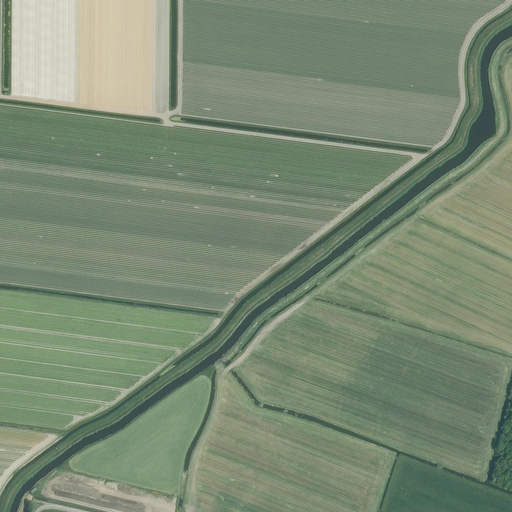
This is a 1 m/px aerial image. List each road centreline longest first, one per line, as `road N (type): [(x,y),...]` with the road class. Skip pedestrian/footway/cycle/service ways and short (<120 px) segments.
road 1 (track): [(0,96),(219,116)]
road 2 (track): [(423,156),(445,141),(460,113),(471,38),(511,1)]
road 3 (track): [(245,356),(218,379),(187,511)]
